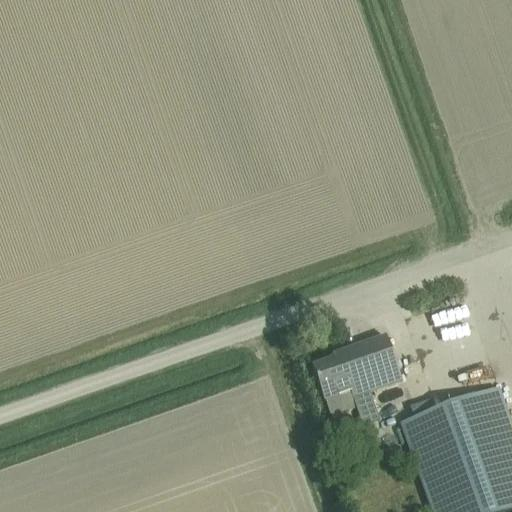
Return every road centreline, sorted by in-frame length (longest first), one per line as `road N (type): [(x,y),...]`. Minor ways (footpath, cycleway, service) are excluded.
road 1 (unclassified): [(0,418),(511,239)]
road 2 (unknown): [(386,283),(423,349),(447,350),(511,324)]
